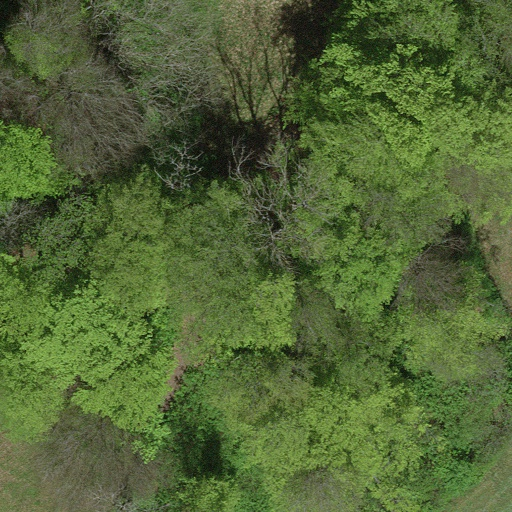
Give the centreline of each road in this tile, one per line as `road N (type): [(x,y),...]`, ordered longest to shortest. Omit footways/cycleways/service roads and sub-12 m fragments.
road 1 (track): [(113,511),(238,231)]
road 2 (track): [(238,231),(300,139),(422,0)]
road 3 (track): [(195,206),(114,294),(0,370)]
road 4 (track): [(0,231),(50,207),(144,196),(216,210),(238,231)]
road 5 (track): [(277,174),(483,183)]
